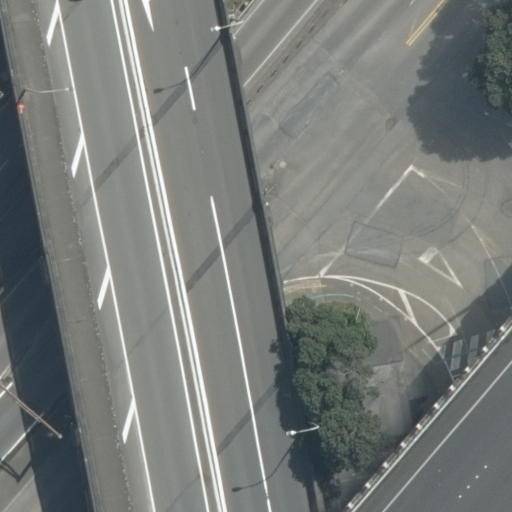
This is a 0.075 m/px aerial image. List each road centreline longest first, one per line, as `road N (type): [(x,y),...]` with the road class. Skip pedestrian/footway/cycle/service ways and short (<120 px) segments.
road 1 (primary): [(161,511),(68,0)]
road 2 (primary): [(163,0),(251,469)]
road 3 (motorway): [(0,313),(286,0)]
road 4 (primary): [(169,264),(2,511)]
road 5 (secondary): [(0,405),(32,369),(169,264)]
road 6 (secondary): [(169,264),(332,117)]
road 7 (secondary): [(332,117),(511,227)]
road 8 (secondary): [(332,117),(443,0)]
